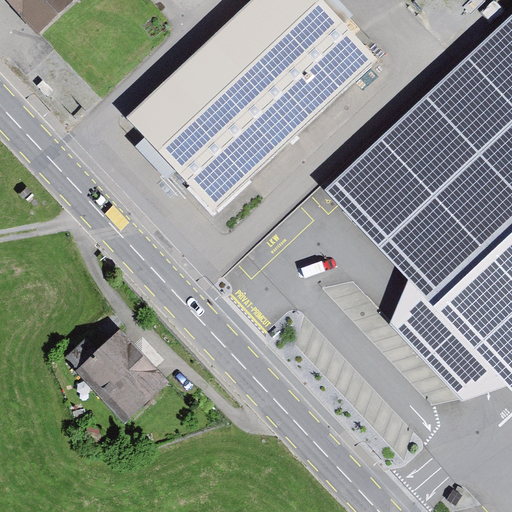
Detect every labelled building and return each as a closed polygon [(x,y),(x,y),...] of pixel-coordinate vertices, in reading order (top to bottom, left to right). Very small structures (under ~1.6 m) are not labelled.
[(7,0),(37,30),(68,0),(7,0)] [(322,0),(251,0),(127,119),(145,138),(179,173),(216,213),(379,58),(322,0)] [(511,23),(326,189),(411,277),(392,319),(466,401),(508,386),(511,390),(511,23)] [(179,173),(145,138),(135,147),(169,182),(179,173)] [(99,351),(78,371),(127,422),(170,380),(121,329),(99,351)] [(65,358),(78,371),(99,351),(85,338),(65,358)]
